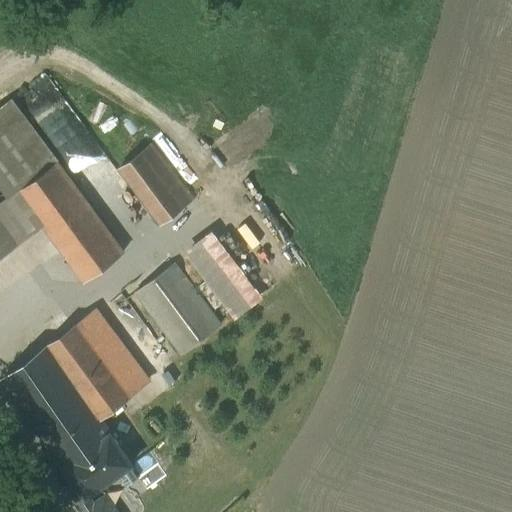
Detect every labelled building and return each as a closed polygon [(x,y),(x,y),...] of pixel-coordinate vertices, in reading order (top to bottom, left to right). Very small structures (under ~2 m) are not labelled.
[(110,164),(111,164),(47,73),(26,88),(41,108),(59,95),(69,109),(60,115),(70,130),(86,153),(97,146),(110,164)] [(115,251),(1,100),(0,100),(0,252),(19,239),(0,213),(0,193),(7,189),(75,280),(115,251)] [(151,138),(118,164),(160,219),(193,194),(151,138)] [(260,295),(204,228),(177,250),(233,318),(260,295)] [(174,262),(129,294),(176,358),(221,326),(174,262)] [(84,310),(0,368),(0,376),(85,497),(138,461),(102,410),(137,386),(84,310)] [(76,508),(78,511),(116,511),(105,492),(76,508)]
